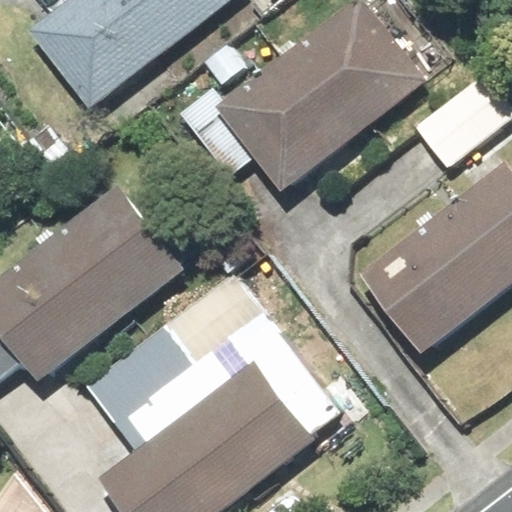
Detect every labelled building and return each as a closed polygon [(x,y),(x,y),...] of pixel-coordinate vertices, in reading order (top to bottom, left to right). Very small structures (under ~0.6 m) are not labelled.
[(213,0),(71,0),(35,27),(85,94),(213,0)] [(226,177),(256,154),(283,189),(456,55),(413,0),(383,0),(370,10),(362,0),(348,0),(257,71),(229,34),(196,59),(209,76),(171,105),(226,177)] [(480,140),(511,115),(511,90),(489,60),(410,121),(463,190),(498,163),(480,140)] [(463,190),(358,270),(425,357),(511,290),(511,163),(507,156),(498,163),(463,190)] [(179,271),(118,185),(0,269),(0,324),(35,373),(179,271)] [(185,375),(235,338),(270,310),(278,304),(244,259),(92,375),(137,433),(195,388),(185,375)] [(251,359),(308,434),(344,406),(321,377),(345,358),(300,299),(276,317),(270,310),(235,338),(251,359)] [(308,434),(251,359),(96,476),(123,511),(216,511),(312,439),(308,434)] [(0,511),(44,511),(7,470),(0,481),(0,511)]
